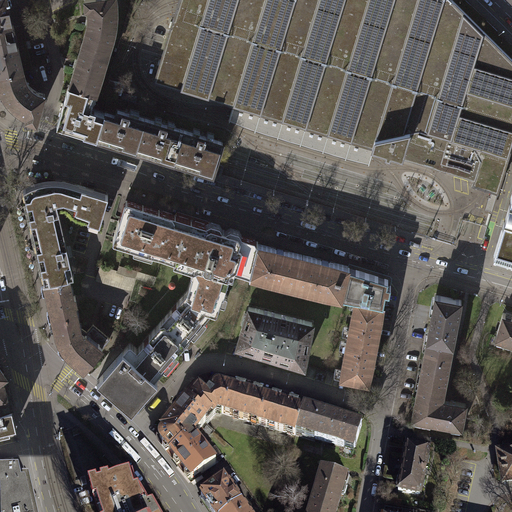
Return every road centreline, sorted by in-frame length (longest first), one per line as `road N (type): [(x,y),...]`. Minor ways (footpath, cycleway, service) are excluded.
road 1 (primary): [(414,252),(41,136),(0,139)]
road 2 (residential): [(385,412),(212,363),(188,373),(128,440)]
road 3 (residential): [(385,412),(414,252)]
road 4 (tertiary): [(28,358),(128,440)]
